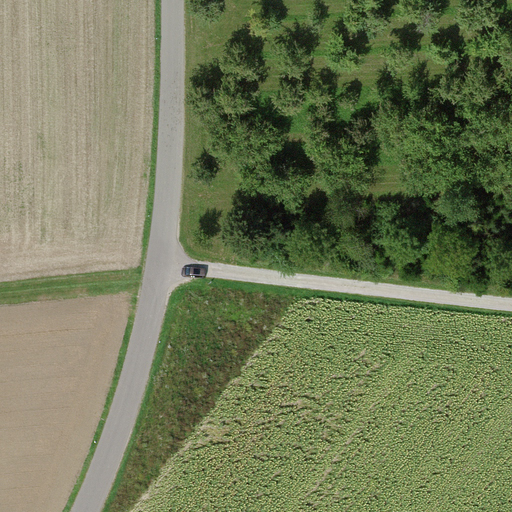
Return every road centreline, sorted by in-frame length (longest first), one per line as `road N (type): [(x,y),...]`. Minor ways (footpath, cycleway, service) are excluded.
road 1 (unclassified): [(172,0),(172,154),(160,269),(131,389),(84,511)]
road 2 (track): [(511,308),(160,269)]
